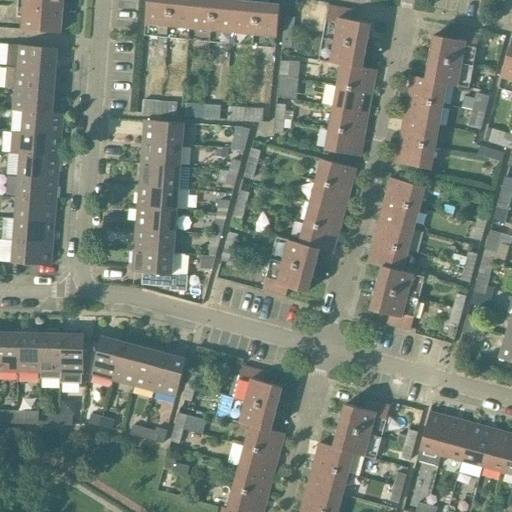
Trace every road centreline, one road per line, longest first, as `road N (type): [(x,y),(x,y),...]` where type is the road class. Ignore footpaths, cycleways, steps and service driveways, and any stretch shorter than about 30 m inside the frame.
road 1 (residential): [(406,0),(373,184),(326,350)]
road 2 (residential): [(82,292),(102,0)]
road 3 (residential): [(326,350),(128,296),(82,292)]
road 4 (residential): [(511,398),(326,350)]
road 5 (residential): [(326,350),(284,511)]
